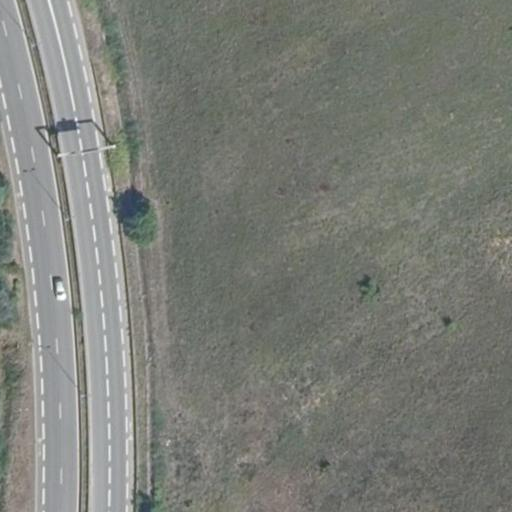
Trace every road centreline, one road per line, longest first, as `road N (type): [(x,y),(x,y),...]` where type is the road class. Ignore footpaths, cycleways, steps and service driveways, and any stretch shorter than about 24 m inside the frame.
road 1 (primary): [(0,10),(51,281),(60,511)]
road 2 (primary): [(109,511),(101,296),(69,85)]
